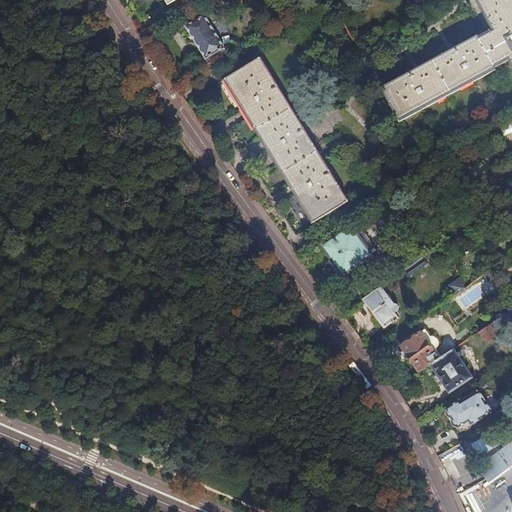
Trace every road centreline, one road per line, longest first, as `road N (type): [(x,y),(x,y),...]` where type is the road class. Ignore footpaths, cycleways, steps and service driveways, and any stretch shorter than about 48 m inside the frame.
road 1 (residential): [(104,0),(379,387),(448,511)]
road 2 (unknown): [(0,398),(262,511)]
road 3 (primary): [(186,511),(0,432)]
road 4 (track): [(0,354),(98,442)]
